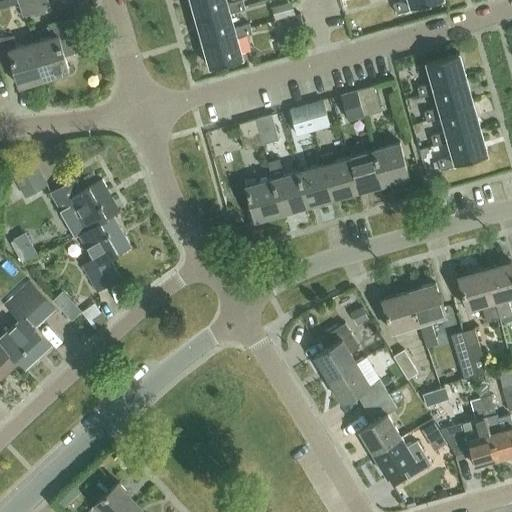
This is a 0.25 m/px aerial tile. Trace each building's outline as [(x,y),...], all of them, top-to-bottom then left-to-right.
[(47,0),(31,0),(19,4),(22,16),(50,8),(47,0)] [(225,5),(225,4),(223,0),(191,0),(195,14),(225,5)] [(232,29),(232,28),(227,13),(244,8),(241,0),(237,0),(225,4),(225,5),(195,14),(202,38),(232,29)] [(404,0),(394,3),(396,12),(412,7),(411,3),(423,0),(404,0)] [(305,27),(301,13),(276,20),(280,33),(305,27)] [(34,42),(45,79),(69,72),(64,56),(80,51),(70,19),(47,26),(50,37),(34,42)] [(232,29),(202,38),(209,63),(239,54),(234,37),(250,32),(248,24),(232,28),(232,29)] [(45,79),(34,42),(16,47),(13,36),(0,37),(0,63),(12,62),(20,87),(45,79)] [(434,82),(417,87),(420,96),(437,92),(435,86),(465,78),(458,53),(428,61),(434,82)] [(426,120),(443,116),(442,111),(472,102),(465,78),(435,86),(437,92),(441,106),(424,111),(426,120)] [(382,106),(391,104),(385,80),(376,83),(382,106)] [(357,89),(364,115),(380,110),(373,85),(357,89)] [(347,119),(364,115),(357,89),(340,94),(347,119)] [(306,103),(313,129),(329,125),(322,99),(306,103)] [(430,135),(433,145),(450,140),(449,135),(479,126),(472,102),(442,111),(443,116),(448,131),(430,135)] [(297,134),(313,129),(306,103),(289,108),(297,134)] [(255,118),(262,144),(278,139),(271,113),(255,118)] [(245,149),(262,144),(255,118),(237,122),(245,149)] [(211,128),(216,152),(235,147),(230,124),(211,128)] [(486,151),(479,126),(449,135),(450,140),(455,155),(437,160),(440,169),(457,164),(456,160),(486,151)] [(373,147),(383,184),(408,177),(398,140),(373,147)] [(357,191),(383,184),(373,147),(347,154),(357,191)] [(332,198),(357,191),(347,154),(322,161),(332,198)] [(306,205),(297,168),(283,171),(279,157),(266,160),(270,175),(280,212),(306,205)] [(33,158),(12,169),(27,196),(48,184),(33,158)] [(306,205),(332,198),(322,161),(297,168),(306,205)] [(254,219),(280,212),(270,175),(244,182),(254,219)] [(86,229),(113,214),(120,210),(102,178),(80,191),(73,179),(50,192),(61,211),(75,235),(77,234),(86,229)] [(113,214),(86,229),(77,234),(92,260),(81,266),(96,292),(121,278),(110,258),(131,246),(113,214)] [(495,301),(499,317),(511,314),(507,298),(511,296),(511,268),(510,261),(483,268),(495,301)] [(485,321),(499,317),(495,301),(483,268),(457,276),(467,309),(480,305),(485,321)] [(0,341),(20,363),(25,369),(52,344),(38,328),(45,321),(42,319),(54,307),(29,280),(3,304),(12,314),(13,313),(21,322),(0,341)] [(408,290),(418,323),(425,346),(437,342),(430,319),(444,315),(434,282),(408,290)] [(391,331),(418,323),(408,290),(382,298),(391,331)] [(76,303),(67,312),(73,319),(82,309),(76,303)] [(369,317),(362,305),(350,311),(357,324),(369,317)] [(327,377),(354,360),(349,352),(359,346),(350,332),(343,321),(320,335),(326,345),(312,353),(327,377)] [(462,331),(475,373),(489,369),(484,354),(481,354),(473,327),(462,331)] [(462,377),(475,373),(462,331),(450,334),(462,377)] [(0,381),(20,363),(0,341),(0,381)] [(406,378),(417,371),(403,348),(392,356),(406,378)] [(363,406),(387,391),(378,377),(368,384),(354,360),(327,377),(341,400),(354,392),(363,406)] [(508,410),(511,408),(511,383),(501,386),(508,410)] [(427,406),(443,402),(438,384),(422,388),(427,406)] [(373,452),(400,435),(386,412),(396,406),(387,391),(363,406),(371,419),(358,427),(373,452)] [(480,397),(497,457),(511,452),(511,424),(496,429),(492,415),(494,414),(489,394),(480,397)] [(469,400),(474,418),(462,421),(462,423),(438,429),(446,442),(454,454),(469,450),(473,464),(497,457),(480,397),(469,400)] [(434,449),(446,442),(438,429),(434,422),(421,429),(434,449)] [(400,435),(373,452),(387,475),(401,466),(407,477),(431,463),(424,452),(423,452),(416,440),(407,446),(400,435)] [(91,506),(96,511),(129,511),(139,503),(118,481),(91,506)] [(147,511),(139,503),(129,511),(147,511)]
